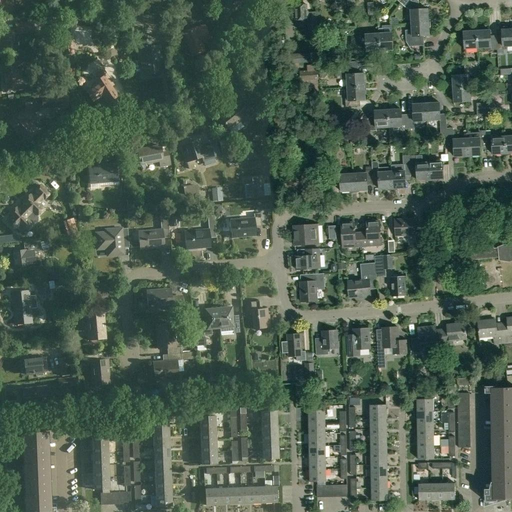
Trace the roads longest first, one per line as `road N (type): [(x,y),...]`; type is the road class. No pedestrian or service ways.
road 1 (residential): [(0,178),(53,140),(186,109),(207,94),(271,0)]
road 2 (residential): [(281,263),(275,225),(288,212),(422,205),(464,181),(511,176)]
road 3 (residential): [(511,302),(288,314),(281,263)]
road 4 (residential): [(130,367),(128,278),(281,263)]
road 5 (residential): [(378,84),(421,79),(458,2)]
